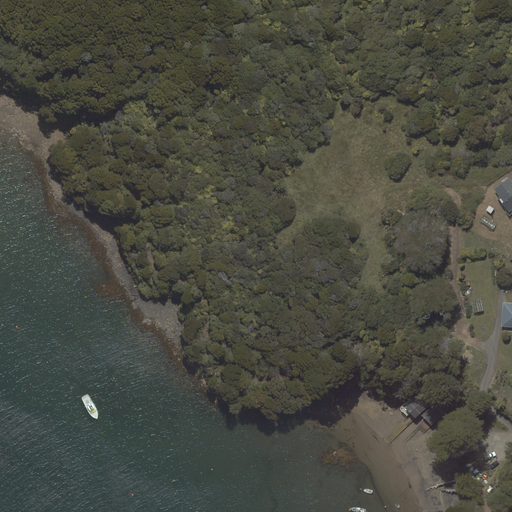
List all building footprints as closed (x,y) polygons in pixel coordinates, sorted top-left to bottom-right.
[(509,212),(511,209),(511,181),(509,178),(494,189),(499,196),(498,198),(509,212)] [(480,221),(493,230),(496,225),(484,217),(480,221)] [(472,301),(474,312),(483,311),(481,299),(472,301)] [(511,302),(503,302),(501,327),(511,327),(511,302)] [(413,416),(415,418),(430,404),(420,394),(406,408),(413,416)] [(437,400),(422,416),(426,420),(432,426),(447,410),(437,400)]
